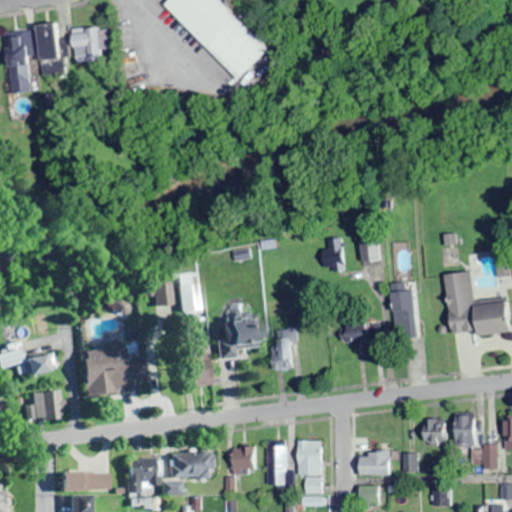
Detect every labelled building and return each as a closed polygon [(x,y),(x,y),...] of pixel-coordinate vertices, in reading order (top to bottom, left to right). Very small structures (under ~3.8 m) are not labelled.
[(174,0),(226,0),(275,49),(245,79),(170,4),(174,0)] [(43,27),(48,75),(69,73),(63,24),(43,27)] [(79,63),(105,60),(101,28),(75,31),(79,63)] [(39,66),(37,32),(10,33),(12,67),(39,66)] [(348,243),(327,245),(330,273),(350,271),(348,243)] [(459,338),(511,331),(511,302),(481,306),(477,273),(451,276),(459,338)] [(170,306),(170,282),(153,282),(154,307),(170,306)] [(399,331),(417,331),(417,293),(399,293),(399,331)] [(379,344),(383,324),(358,319),(354,339),(379,344)] [(224,321),(224,343),(218,343),(218,358),(235,358),(235,349),(261,348),(260,320),(224,321)] [(280,330),(280,366),(298,366),(298,330),(280,330)] [(87,398),(138,393),(137,384),(145,383),(142,354),(125,355),(124,344),(82,349),(87,398)] [(23,360),(21,350),(0,354),(0,370),(15,367),(17,379),(53,372),(49,354),(23,360)] [(460,446),(483,446),(483,415),(460,415),(460,446)] [(426,420),(426,445),(451,445),(451,420),(426,420)] [(292,443),(270,443),(270,486),(292,486),(292,443)] [(325,477),(325,443),(300,443),(300,477),(325,477)] [(261,475),(261,459),(255,459),(255,449),(238,449),(238,475),(261,475)] [(216,453),(170,454),(171,481),(217,479),(216,453)] [(361,477),(396,477),(396,453),(372,453),(372,459),(361,459),(361,477)] [(407,456),(407,474),(416,474),(416,456),(407,456)] [(128,492),(156,492),(156,460),(128,460),(128,492)] [(109,492),(109,474),(63,474),(63,492),(109,492)] [(325,495),(325,480),(307,480),(307,495),(325,495)] [(182,494),(180,483),(172,484),(173,487),(163,489),(164,497),(182,494)] [(386,487),(366,487),(366,504),(386,504),(386,487)] [(437,488),(437,507),(447,507),(447,488),(437,488)]
